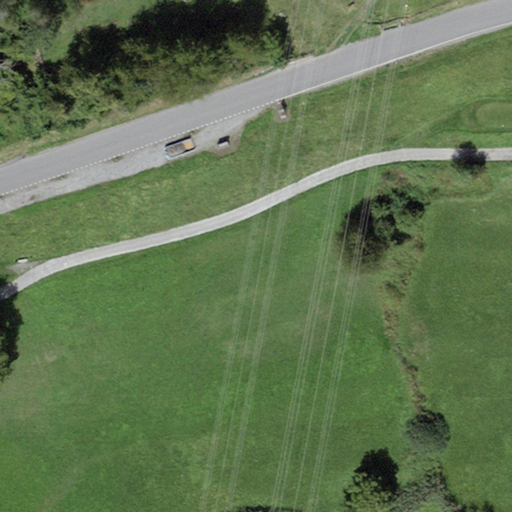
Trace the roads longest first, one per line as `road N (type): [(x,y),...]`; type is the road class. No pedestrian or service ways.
road 1 (residential): [(511,5),(0,178)]
road 2 (track): [(511,156),(420,154),(347,168),(170,238),(74,260),(0,297)]
